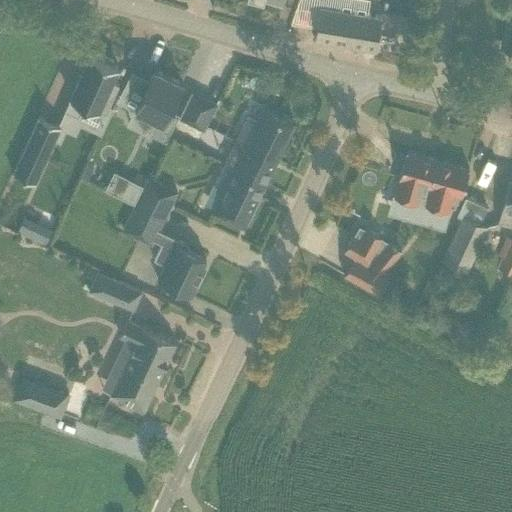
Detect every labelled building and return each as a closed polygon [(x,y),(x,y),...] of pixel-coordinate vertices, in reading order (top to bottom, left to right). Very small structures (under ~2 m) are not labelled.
[(319,5),(313,38),(375,49),(381,16),(319,5)] [(88,54),(89,54),(64,109),(77,115),(83,102),(105,112),(118,84),(110,80),(116,66),(117,67),(117,65),(112,63),(113,60),(96,52),(95,55),(89,52),(88,54)] [(154,69),(135,108),(155,118),(148,132),(165,141),(178,113),(168,108),(181,82),(154,69)] [(189,92),(176,118),(189,125),(202,98),(189,92)] [(214,104),(202,98),(189,125),(201,131),(214,104)] [(276,158),(292,125),(262,110),(255,125),(245,120),(236,138),(276,158)] [(38,115),(12,171),(34,181),(60,125),(38,115)] [(276,158),(236,138),(224,163),(264,182),(276,158)] [(406,150),(393,194),(423,203),(425,204),(430,186),(429,186),(437,158),(406,150)] [(430,186),(425,204),(448,209),(449,205),(454,207),(455,202),(457,202),(459,195),(460,195),(468,167),(437,158),(429,186),(430,186)] [(264,182),(224,163),(214,184),(224,188),(213,211),(243,225),(264,182)] [(135,202),(135,204),(163,218),(176,191),(148,177),(144,185),(135,202)] [(128,178),(120,194),(135,202),(144,185),(128,178)] [(511,224),(511,178),(509,178),(498,221),(511,224)] [(190,295),(204,267),(202,265),(205,258),(186,249),(189,244),(158,229),(163,218),(135,204),(122,229),(151,243),(153,239),(161,243),(153,259),(164,264),(157,279),(190,295)] [(376,210),(373,220),(398,227),(401,215),(376,209),(376,210)] [(463,213),(441,258),(465,270),(487,224),(463,213)] [(368,264),(388,240),(358,224),(344,250),(353,255),(368,264)] [(498,265),(511,271),(511,237),(510,237),(498,265)] [(388,275),(383,272),(400,250),(388,240),(368,264),(353,255),(343,273),(378,293),(388,275)] [(88,289),(132,308),(140,290),(97,271),(88,289)] [(124,339),(133,343),(109,393),(124,400),(123,402),(141,411),(174,341),(126,318),(118,336),(124,339)] [(13,396),(60,414),(68,392),(21,374),(13,396)]
